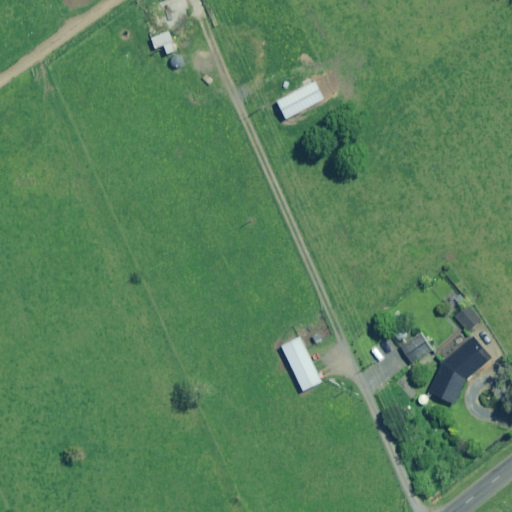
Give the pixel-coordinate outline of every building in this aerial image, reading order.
[(176,51),(155,0),(140,0),(136,2),(155,49),(164,46),(167,55),(176,51)] [(196,104),(182,67),(164,73),(178,111),(196,104)] [(324,100),(314,82),(277,102),(286,120),(324,100)] [(481,322),(469,307),(455,318),(467,333),(481,322)] [(292,341),(288,333),(277,338),(303,392),(322,383),(300,338),(292,341)] [(432,352),(422,335),(401,348),(411,364),(432,352)] [(492,358),(474,338),(444,365),(430,392),(455,405),(468,380),(492,358)]
